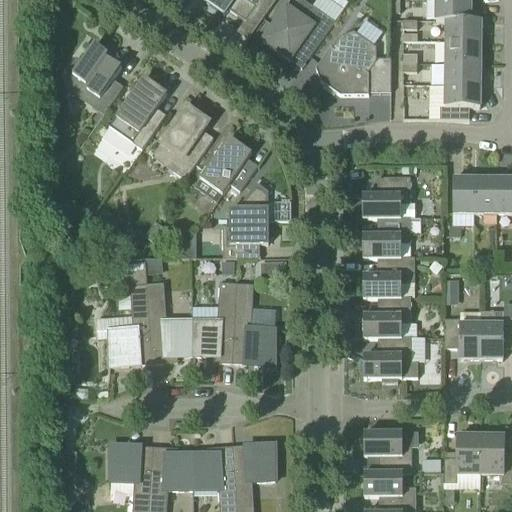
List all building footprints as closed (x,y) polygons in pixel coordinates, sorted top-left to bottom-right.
[(201,0),(200,2),(217,13),(224,18),(228,13),(244,24),(246,25),(252,16),(261,23),(276,2),(272,0),(201,0)] [(308,62),(334,25),(297,0),(292,0),(262,45),(290,64),(297,54),(308,62)] [(400,16),(400,2),(391,2),(391,16),(400,16)] [(471,3),(436,3),(435,25),(446,25),(446,24),(470,24),(471,3)] [(417,33),(417,24),(403,24),(403,33),(417,33)] [(446,24),(446,25),(445,46),(481,46),(481,24),(470,24),(446,24)] [(331,52),(330,51),(316,73),(320,85),(340,99),(368,99),(368,97),(391,97),(391,63),(376,62),(376,51),(353,35),(340,40),(331,52)] [(445,46),(445,68),(480,68),(481,46),(445,46)] [(95,105),(106,113),(123,90),(113,83),(121,71),(105,60),(107,56),(94,47),(82,64),(76,60),(66,74),(68,84),(77,82),(89,90),(86,93),(98,101),(95,105)] [(403,67),(417,67),(417,58),(403,58),(403,67)] [(417,67),(403,67),(403,76),(417,76),(417,67)] [(480,68),(445,68),(445,89),(480,89),(480,68)] [(127,105),(109,131),(142,154),(163,123),(154,117),(156,113),(166,98),(143,82),(134,96),(131,94),(129,95),(127,95),(126,96),(124,98),(124,99),(124,102),(124,103),(126,105),(127,105)] [(440,112),(439,123),(469,123),(469,112),(480,112),(480,89),(445,89),(444,112),(440,112)] [(186,112),(160,149),(182,164),(173,176),(184,184),(213,143),(202,135),(208,127),(186,112)] [(100,114),(99,115),(94,123),(98,126),(104,118),(104,117),(100,114)] [(229,141),(199,183),(222,199),(230,188),(239,195),(257,170),(247,163),(252,157),(229,141)] [(51,192),(56,183),(48,178),(44,176),(39,185),(48,190),(51,192)] [(362,223),(378,223),(384,223),(401,223),(401,221),(410,222),(414,221),(414,208),(410,208),(410,182),(377,182),(377,183),(383,183),(384,194),(382,194),(378,197),(378,199),(362,199),(362,223)] [(452,218),(474,218),(474,183),(453,183),(452,218)] [(474,183),(474,218),(496,218),(496,183),(474,183)] [(511,183),(496,183),(496,218),(511,218),(511,183)] [(229,231),(222,231),(223,263),(260,263),(260,261),(259,261),(259,248),(268,248),(268,243),(271,243),(273,241),(273,236),(271,234),(268,233),(268,225),(268,212),(264,212),(264,198),(253,190),(245,201),(245,213),(236,213),(229,213),(229,231)] [(78,231),(71,216),(53,224),(60,239),(78,231)] [(410,248),(410,223),(410,222),(401,221),(401,223),(384,223),(384,234),(382,234),(379,237),(379,239),(362,239),(362,263),(384,263),(401,263),(401,261),(410,261),(410,248)] [(155,226),(145,240),(155,247),(165,233),(155,226)] [(449,230),(449,240),(461,240),(461,230),(449,230)] [(195,238),(178,263),(196,263),(195,238)] [(479,259),(478,270),(486,271),(487,260),(479,259)] [(378,279),(363,279),(363,303),(379,303),(384,303),(401,303),(401,301),(401,287),(414,287),(414,261),(410,261),(401,261),(401,263),(384,263),(384,274),(382,274),(379,277),(379,279),(378,279)] [(63,263),(63,277),(78,277),(78,263),(63,263)] [(159,278),(157,263),(145,263),(145,267),(146,279),(159,278)] [(233,278),(233,264),(219,264),(219,278),(233,278)] [(436,265),(430,272),(438,279),(443,271),(436,265)] [(269,266),(269,282),(285,282),(285,266),(269,266)] [(97,344),(109,343),(109,371),(129,370),(129,365),(137,364),(137,369),(152,368),(146,289),(147,289),(145,267),(118,269),(119,275),(129,290),(131,320),(96,323),(97,344)] [(445,284),(445,296),(459,296),(459,284),(445,284)] [(192,325),(192,360),(218,360),(217,367),(232,368),(236,288),(219,287),(217,325),(192,325)] [(146,289),(152,368),(166,367),(166,360),(192,360),(192,325),(166,325),(163,288),(147,289),(146,289)] [(280,340),(274,340),(274,333),(273,333),(273,334),(251,332),(253,289),(236,288),(232,368),(246,369),(247,364),(255,364),(254,369),(274,370),(274,350),(280,350),(280,340)] [(363,343),(379,343),(384,343),(401,343),(401,342),(401,328),(411,328),(410,302),(401,301),(401,303),(384,303),(384,314),(382,314),(379,317),(379,319),(363,319),(363,343)] [(503,316),(480,316),(481,328),(481,363),(503,364),(503,353),(511,353),(511,322),(503,323),(503,316)] [(481,363),(481,328),(480,328),(459,328),(459,323),(444,323),(444,353),(459,353),(459,363),(481,363)] [(417,366),(411,366),(411,341),(401,342),(401,343),(384,343),(385,354),(383,354),(379,357),(379,359),(363,359),(363,383),(381,383),(381,387),(398,387),(398,383),(401,383),(401,382),(418,382),(417,366)] [(398,437),(398,433),(381,433),(381,437),(364,437),(364,461),(380,461),(380,463),(383,466),(385,466),(385,477),(402,477),(402,478),(412,478),(411,452),(402,452),(402,437),(398,437)] [(480,479),(480,440),(457,440),(457,462),(444,462),(443,486),(456,486),(456,478),(480,479)] [(511,488),(511,463),(503,462),(504,441),(480,440),(480,479),(502,479),(502,488),(511,488)] [(232,451),(235,511),(253,511),(252,486),(274,485),(275,485),(275,448),(255,450),(255,455),(247,455),(247,450),(232,451)] [(148,511),(152,452),(138,451),(138,456),(129,456),(130,450),(110,449),(110,486),(133,487),(132,511),(148,511)] [(192,459),(193,494),(218,494),(219,511),(235,511),(232,451),(218,452),(218,459),(192,459)] [(166,511),(167,495),(193,494),(192,459),(167,460),(167,452),(152,452),(148,511),(166,511)] [(423,475),(438,475),(438,466),(423,466),(423,475)] [(384,506),(385,506),(385,511),(415,511),(416,492),(402,492),(402,478),(402,477),(385,477),(364,477),(364,501),(380,501),(380,503),(384,506)] [(84,497),(63,505),(65,511),(84,511),(89,510),(84,497)]
